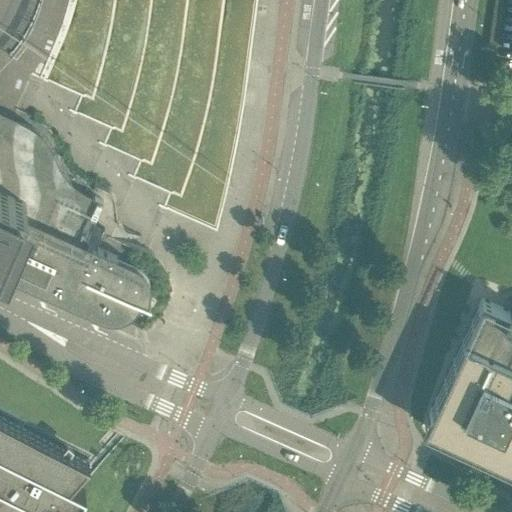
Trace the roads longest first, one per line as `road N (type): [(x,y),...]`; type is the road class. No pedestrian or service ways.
road 1 (tertiary): [(320,0),(306,128),(269,277),(227,397)]
road 2 (tertiary): [(354,449),(419,225),(439,98)]
road 3 (unclassified): [(0,308),(86,371),(213,427)]
road 4 (unclassified): [(227,397),(0,307)]
road 5 (tertiary): [(485,511),(354,449)]
road 6 (tertiary): [(354,449),(227,397)]
road 7 (tertiary): [(213,427),(339,478)]
